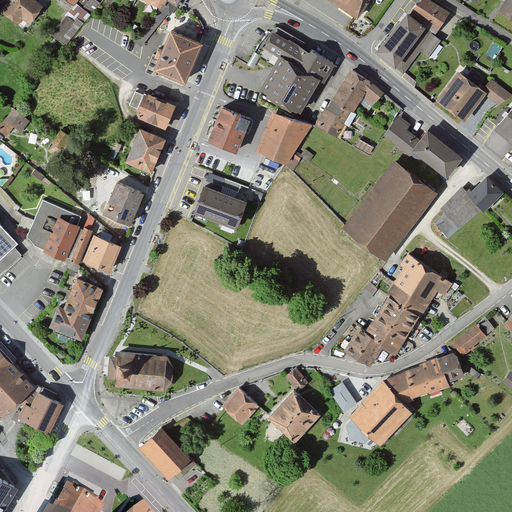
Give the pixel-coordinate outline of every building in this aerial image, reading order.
[(29,22),(42,6),(34,0),(7,0),(0,9),(17,24),(22,17),(29,22)] [(174,0),(163,0),(160,7),(134,40),(135,42),(141,46),(153,31),(168,12),(170,14),(179,3),(177,2),(174,0)] [(331,0),(355,16),(357,18),(369,0),(331,0)] [(434,34),(449,11),(431,0),(421,0),(408,13),(434,34)] [(511,0),(505,0),(499,9),(511,17),(511,0)] [(74,21),(67,15),(51,34),(65,45),(90,14),(77,3),(68,12),(76,18),(74,21)] [(403,72),(421,50),(427,55),(440,38),(434,34),(408,13),(406,13),(376,51),(403,72)] [(184,81),(202,42),(170,28),(153,68),(184,81)] [(265,47),(301,67),(311,51),(273,29),(263,45),(265,47)] [(319,78),(301,67),(265,47),(260,55),(275,63),(261,87),(264,89),(260,96),(293,116),(297,109),(300,111),(319,78)] [(311,51),(301,67),(319,78),(324,81),(334,64),(311,51)] [(351,69),(333,97),(353,109),(362,93),(372,104),(382,93),(366,78),(351,69)] [(483,89),(458,70),(436,98),(464,120),(485,94),(486,92),(483,89)] [(483,89),(486,92),(485,94),(497,103),(511,95),(511,94),(491,78),(483,89)] [(164,126),(174,103),(149,93),(143,94),(136,110),(138,115),(164,126)] [(336,137),(353,109),(333,97),(316,125),(336,137)] [(236,151),(251,118),(222,105),(208,139),(236,151)] [(511,142),(511,107),(495,127),(511,142)] [(20,131),(29,120),(14,108),(0,124),(0,128),(6,134),(14,125),(20,131)] [(311,125),(272,111),(256,149),(286,163),(311,125)] [(396,119),(384,134),(408,153),(413,148),(420,139),(396,119)] [(151,171),(165,138),(140,127),(126,161),(151,171)] [(70,136),(62,129),(53,140),(61,146),(70,136)] [(447,175),(462,156),(427,129),(420,139),(413,148),(447,175)] [(386,258),(436,191),(393,159),(343,227),(386,258)] [(484,209),(502,191),(486,175),(471,190),(469,188),(466,191),(482,207),(484,209)] [(238,191),(240,184),(223,177),(220,185),(238,191)] [(129,223),(143,191),(117,181),(103,212),(129,223)] [(236,227),(247,200),(204,184),(194,211),(236,227)] [(448,237),(482,207),(466,191),(461,186),(440,207),(446,213),(435,222),(448,237)] [(81,217),(44,200),(29,233),(27,236),(34,244),(62,257),(81,217)] [(0,257),(12,246),(16,242),(0,224),(0,257)] [(78,262),(92,230),(84,227),(71,259),(78,262)] [(110,271),(120,245),(94,234),(83,260),(110,271)] [(388,294),(404,304),(429,266),(407,252),(400,263),(404,265),(386,293),(388,294)] [(382,303),(413,323),(437,287),(445,293),(451,282),(444,276),(429,266),(404,304),(388,294),(382,303)] [(81,337),(102,287),(77,276),(64,306),(58,304),(49,324),(81,337)] [(394,353),(413,323),(382,303),(366,330),(359,325),(344,349),(370,365),(383,345),(394,353)] [(463,353),(494,328),(484,316),(453,341),(463,353)] [(0,412),(0,413),(2,414),(17,401),(33,385),(0,349),(0,412)] [(173,364),(166,354),(118,351),(117,356),(110,356),(108,378),(116,378),(115,386),(164,389),(172,380),(173,364)] [(439,357),(448,381),(464,375),(455,351),(439,357)] [(449,384),(448,381),(439,357),(383,381),(405,403),(412,399),(411,396),(449,384)] [(308,382),(296,366),(286,375),(297,390),(308,382)] [(502,381),(511,388),(511,370),(511,369),(502,381)] [(342,381),(330,390),(344,410),(356,402),(342,381)] [(405,403),(383,381),(349,414),(353,418),(347,424),(350,438),(364,441),(371,435),(379,444),(412,411),(405,403)] [(48,434),(63,401),(54,397),(55,393),(34,383),(33,385),(17,401),(23,404),(18,419),(48,434)] [(241,423),(258,405),(238,386),(221,404),(226,408),(241,423)] [(295,440),(320,412),(293,388),(268,416),(295,440)] [(139,446),(167,478),(190,457),(165,429),(162,425),(139,446)] [(5,505),(17,485),(0,466),(0,511),(1,511),(0,511),(0,507),(3,503),(5,505)] [(101,511),(104,508),(67,486),(53,509),(49,506),(45,511),(101,511)] [(152,511),(144,503),(133,511),(152,511)]
